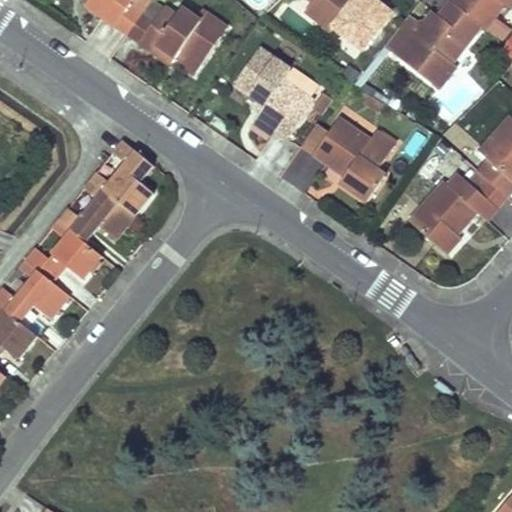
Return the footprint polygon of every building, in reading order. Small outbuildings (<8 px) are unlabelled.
[(86,0),(85,3),(126,32),(141,11),(129,3),(131,0),(86,0)] [(176,12),(159,0),(149,0),(141,11),(153,20),(138,40),(170,62),(181,47),(203,60),(227,25),(207,11),(201,19),(182,5),(176,12)] [(308,0),(310,1),(303,9),(329,28),(332,25),(361,46),(390,10),(376,0),(308,0)] [(384,44),(438,87),(457,61),(453,58),(481,22),(470,13),(479,1),(477,0),(449,0),(439,14),(433,10),(421,25),(407,14),(384,44)] [(141,11),(126,32),(138,40),(153,20),(141,11)] [(259,46),(235,81),(264,102),(253,118),(271,131),(274,126),(288,136),(314,99),(311,96),(321,81),(294,62),(290,68),(259,46)] [(324,90),(313,107),(321,112),(333,96),(324,90)] [(487,157),(477,168),(480,170),(507,194),(511,188),(511,115),(509,113),(478,149),(487,157)] [(337,115),(314,150),(345,171),(340,178),(367,196),(385,173),(378,167),(395,143),(375,129),(370,136),(337,115)] [(97,168),(88,179),(135,215),(155,192),(141,180),(154,164),(120,138),(112,149),(124,159),(110,178),(97,168)] [(480,170),(469,181),(497,205),(507,194),(480,170)] [(444,180),(409,219),(447,251),(461,235),(456,231),(476,208),(487,216),(497,205),(469,181),(458,171),(447,182),(444,180)] [(67,205),(57,218),(86,241),(99,224),(117,238),(135,215),(88,179),(83,186),(95,196),(80,214),(67,205)] [(36,244),(26,258),(54,281),(67,264),(84,278),(103,255),(86,241),(57,218),(51,226),(62,237),(47,254),(36,244)] [(2,287),(0,289),(0,305),(21,321),(34,305),(52,317),(72,295),(54,281),(26,258),(18,267),(30,277),(14,296),(2,287)] [(0,354),(4,349),(19,358),(39,336),(21,321),(0,305),(0,354)] [(511,511),(511,491),(492,511),(511,511)]
